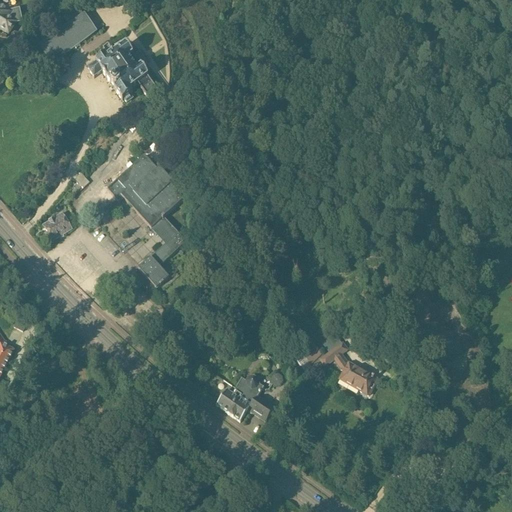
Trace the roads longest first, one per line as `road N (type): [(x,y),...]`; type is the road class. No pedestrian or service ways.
road 1 (secondary): [(337,511),(131,356),(0,221)]
road 2 (secondary): [(0,232),(144,378),(323,511)]
